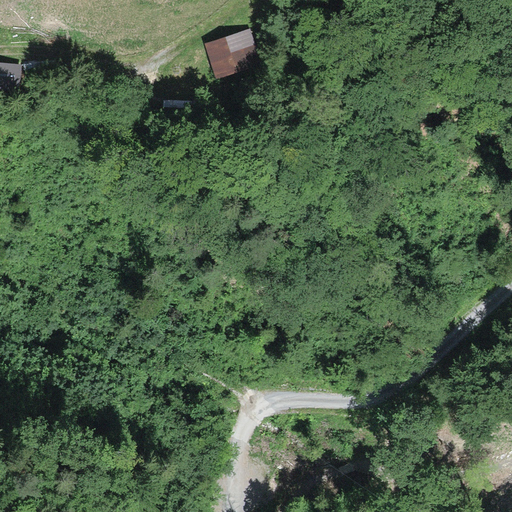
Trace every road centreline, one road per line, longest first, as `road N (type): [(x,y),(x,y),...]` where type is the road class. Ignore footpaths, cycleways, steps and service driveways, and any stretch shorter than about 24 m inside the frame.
road 1 (unclassified): [(511,288),(377,401),(263,402),(246,423),(228,511)]
road 2 (track): [(263,402),(247,387),(123,338),(51,293),(0,277)]
